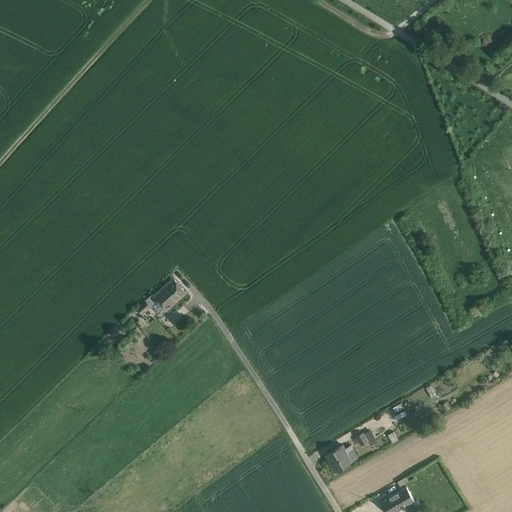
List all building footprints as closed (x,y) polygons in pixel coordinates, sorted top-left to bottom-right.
[(173,278),(154,296),(167,310),(186,292),(173,278)] [(152,295),(138,307),(143,312),(157,300),(152,295)] [(402,403),(393,407),(395,412),(404,407),(402,403)] [(362,444),(370,441),(371,443),(378,441),(373,428),(358,434),(362,444)] [(343,444),(326,454),(336,470),(351,461),(347,454),(348,453),(343,444)] [(407,476),(398,481),(400,486),(409,480),(407,476)] [(407,486),(382,500),(389,511),(394,511),(415,500),(407,486)]
